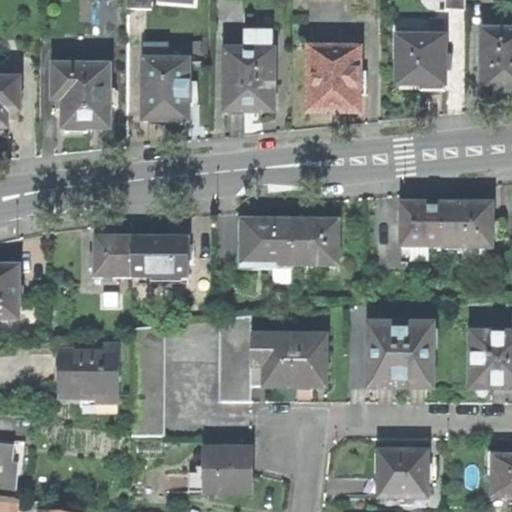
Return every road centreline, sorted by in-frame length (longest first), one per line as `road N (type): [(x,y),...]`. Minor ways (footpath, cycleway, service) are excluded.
road 1 (tertiary): [(511,148),(282,163),(25,193)]
road 2 (residential): [(511,423),(353,422),(314,437)]
